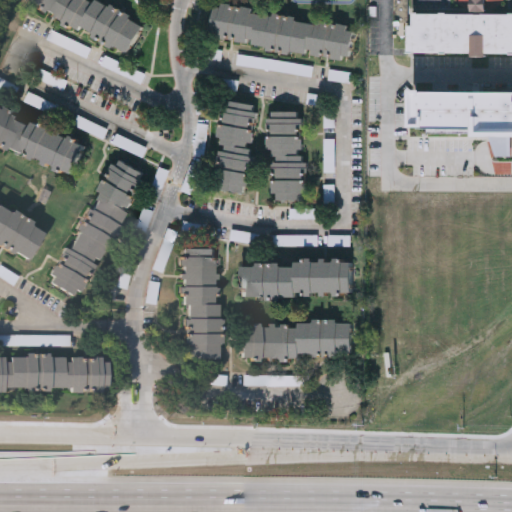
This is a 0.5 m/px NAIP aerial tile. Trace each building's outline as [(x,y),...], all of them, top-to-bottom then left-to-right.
[(29,8),(32,0),(97,0),(145,22),(130,55),(29,8)] [(351,61),(211,41),(215,5),(356,25),(351,61)] [(511,53),(409,53),(409,14),(472,14),(484,14),(511,14),(511,53)] [(212,188),(225,101),(260,106),(247,194),(212,188)] [(420,107),(511,109),(511,156),(485,156),(484,147),(418,147),(420,107)] [(74,176),(0,147),(0,108),(87,142),(74,176)] [(305,112),(306,200),(272,201),(270,112),(305,112)] [(50,284),(114,157),(144,172),(81,299),(50,284)] [(0,205),(45,230),(28,262),(0,246),(0,205)] [(184,360),(184,249),(220,249),(219,361),(184,360)] [(243,261),(354,263),(353,299),(243,297),(243,261)] [(242,359),(242,323),(353,323),(353,359),(242,359)] [(0,357),(109,358),(109,393),(0,393),(0,357)]
